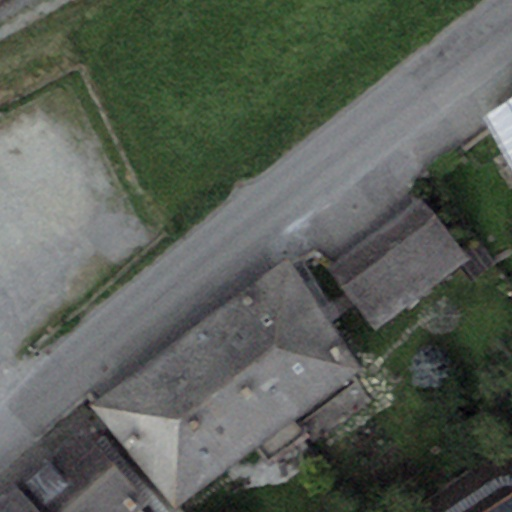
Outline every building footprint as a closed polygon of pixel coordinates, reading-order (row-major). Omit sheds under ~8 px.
[(511,93),(475,117),(511,174),(511,93)] [(423,196),(330,267),(376,327),(469,256),(423,196)] [(285,259),(189,330),(269,437),(365,365),(285,259)] [(189,330),(93,402),(172,508),(269,437),(189,330)] [(79,428),(15,485),(39,511),(130,511),(145,499),(79,428)] [(0,497),(0,511),(39,511),(15,485),(0,497)]
